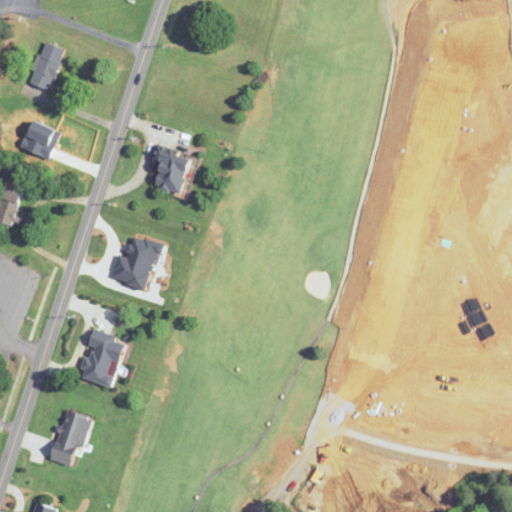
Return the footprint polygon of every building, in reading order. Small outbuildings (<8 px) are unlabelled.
[(30,83),(51,90),(65,48),(44,41),(30,83)] [(164,164),(155,184),(178,195),(194,160),(159,144),(152,159),(164,164)] [(18,210),(25,187),(7,181),(1,201),(0,200),(0,220),(18,226),(23,211),(18,210)] [(113,387),(128,339),(95,330),(81,377),(113,387)] [(85,447),(93,416),(66,409),(52,460),(72,465),(77,445),(85,447)] [(64,511),(65,511),(37,502),(34,511),(64,511)]
